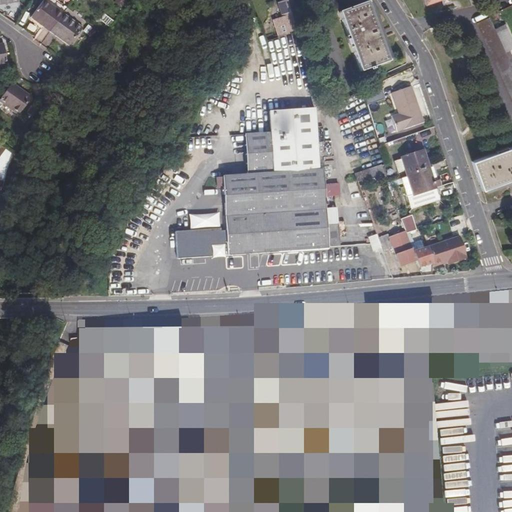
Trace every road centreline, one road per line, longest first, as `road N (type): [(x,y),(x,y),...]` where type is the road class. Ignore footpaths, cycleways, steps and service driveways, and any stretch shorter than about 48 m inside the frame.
road 1 (secondary): [(496,282),(239,305),(0,309)]
road 2 (residential): [(496,282),(421,60),(383,0)]
road 3 (unknown): [(511,410),(483,416),(485,511)]
